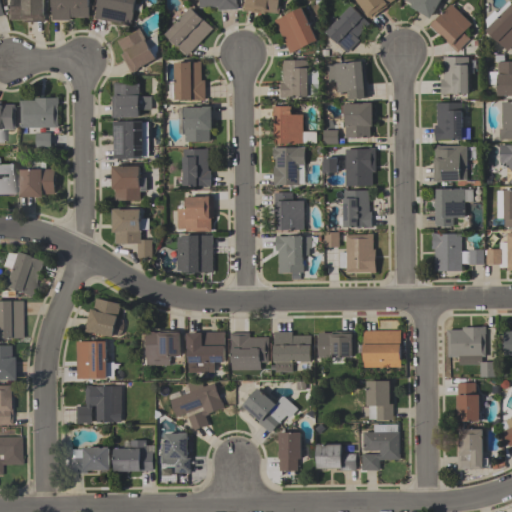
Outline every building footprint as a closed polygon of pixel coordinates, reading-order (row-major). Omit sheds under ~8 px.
[(45,23),(23,23),(23,20),(9,20),(9,15),(10,15),(10,0),(44,0),(44,14),(45,14),(45,23)] [(89,0),(89,18),(69,18),(69,21),(52,21),(52,0),(89,0)] [(94,18),(98,0),(136,0),(130,26),(94,18)] [(199,8),(198,5),(199,5),(198,0),(235,0),(236,5),(237,5),(238,10),(218,11),(218,7),(199,8)] [(279,15),(265,12),(264,15),(243,11),(244,4),(245,4),(245,0),(280,0),(279,9),(280,9),(279,15)] [(394,0),(387,6),(387,7),(370,20),(355,0),(394,0)] [(403,0),(441,0),(435,11),(431,19),(411,7),(412,5),(403,0)] [(511,47),(507,52),(486,31),(487,30),(485,20),(494,11),(497,13),(508,2),(511,4),(511,47)] [(457,53),(445,42),(447,40),(442,36),(441,37),(429,26),(435,20),(451,5),(471,25),(463,33),(469,39),(460,49),(457,53)] [(347,53),(326,32),(351,6),(370,24),(357,38),(360,41),(347,53)] [(213,29),(187,56),(185,54),(184,56),(178,50),(179,49),(177,46),(175,47),(169,41),(170,39),(165,35),(191,8),(213,29)] [(274,21),(302,8),(317,41),(289,54),(274,21)] [(116,41),(122,38),(123,38),(140,29),(146,41),(157,35),(158,59),(140,69),(140,70),(131,75),(120,55),(123,53),(116,41)] [(468,57),(469,94),(446,95),(441,96),(440,80),(443,80),(443,57),(446,57),(446,58),(468,57)] [(282,61),(308,61),(308,85),(318,85),(319,97),(285,98),(285,99),(280,99),(280,83),(282,83),(282,61)] [(205,101),(199,101),(199,100),(175,101),(174,63),(188,63),(188,62),(201,62),(201,81),(205,81),(205,101)] [(328,83),(327,66),(335,65),(335,64),(364,62),(367,99),(348,101),(348,92),(337,93),(336,82),(328,83)] [(511,96),(498,96),(498,85),(489,85),(489,72),(498,72),(498,62),(511,62),(511,96)] [(111,119),(111,97),(114,97),(114,83),(118,83),(118,84),(139,84),(139,97),(150,97),(150,111),(139,111),(139,118),(119,118),(119,119),(111,119)] [(59,98),(59,105),(58,105),(58,128),(20,129),(20,101),(35,101),(35,99),(57,98),(59,98)] [(511,139),(499,140),(499,129),(502,129),(502,103),(511,102),(511,139)] [(373,103),(373,127),(370,127),(370,138),(345,138),(345,104),(364,104),(364,103),(373,103)] [(462,140),(440,140),(440,141),(435,141),(434,125),(437,125),(436,104),(462,103),(462,140)] [(14,130),(3,130),(3,144),(0,144),(0,106),(3,106),(3,105),(15,105),(15,109),(14,109),(14,130)] [(212,107),(212,130),(210,130),(210,142),(185,143),(185,135),(182,135),(182,108),(203,108),(203,107),(212,107)] [(273,144),(273,107),(292,107),(292,115),(303,115),(303,132),(317,132),(317,144),(273,144)] [(148,158),(143,158),(143,159),(113,160),(112,122),(143,122),(143,123),(148,123),(148,158)] [(323,131),(337,130),(338,145),(323,145),(323,131)] [(51,133),(51,148),(36,148),(36,133),(51,133)] [(511,145),(511,183),(506,183),(506,182),(498,182),(498,168),(505,168),(505,163),(499,164),(499,145),(511,145)] [(467,181),(441,182),(441,183),(433,183),(433,160),(435,160),(434,146),(440,146),(440,147),(466,146),(467,181)] [(304,148),(304,166),(299,166),(299,186),(274,186),(273,167),(275,167),(275,160),(272,160),(272,157),(273,157),(273,151),(272,151),(272,148),(304,148)] [(372,186),(345,187),(345,150),(367,150),(367,148),(375,148),(376,173),(372,173),(372,186)] [(211,187),(206,187),(206,186),(184,186),(183,150),(204,150),(204,149),(208,149),(208,172),(211,172),(211,187)] [(337,159),(338,173),(324,174),(323,159),(337,159)] [(0,195),(0,165),(15,165),(15,195),(0,195)] [(115,202),(115,190),(113,190),(112,166),(121,166),(121,167),(140,167),(140,178),(146,178),(147,192),(140,192),(140,201),(115,202)] [(54,170),(55,195),(43,195),(43,197),(20,198),(20,192),(21,192),(20,171),(54,170)] [(472,190),(473,202),(465,202),(465,218),(453,219),(453,227),(435,227),(435,225),(434,190),(464,189),(464,190),(472,190)] [(372,228),(354,228),(344,228),(343,191),(369,191),(369,212),(371,212),(372,228)] [(511,227),(504,228),(504,219),(497,219),(497,192),(504,191),(511,191),(511,227)] [(304,202),(304,230),(274,231),(273,193),(292,193),(292,202),(304,202)] [(213,197),(213,218),(211,218),(211,232),(206,232),(186,232),(186,230),(177,230),(177,210),(186,209),(185,198),(206,197),(213,197)] [(116,245),(116,233),(113,233),(113,209),(121,209),(121,210),(140,210),(140,219),(148,219),(148,230),(140,230),(141,241),(151,241),(152,258),(137,258),(137,244),(116,245)] [(339,233),(339,248),(324,248),(324,233),(339,233)] [(511,271),(507,271),(507,268),(500,268),(500,265),(500,250),(499,243),(506,243),(506,233),(511,233),(511,271)] [(346,235),(367,235),(367,234),(373,234),(373,250),(376,250),(376,274),(371,274),(371,273),(346,273),(346,268),(339,268),(339,253),(346,253),(346,235)] [(461,234),(461,252),(469,252),(469,264),(461,264),(462,272),(434,272),(434,250),(431,250),(431,247),(432,247),(432,237),(431,237),(431,234),(437,234),(461,234)] [(213,273),(183,273),(183,271),(177,271),(177,238),(182,238),(182,236),(213,236),(213,273)] [(304,273),(300,273),(300,280),(292,280),(292,273),(283,273),(283,274),(279,274),(278,252),(276,252),(275,236),(282,236),(282,237),(303,237),(311,237),(311,249),(309,249),(309,256),(303,257),(304,273)] [(469,250),(484,250),(484,265),(469,265),(469,264),(469,252),(469,250)] [(486,250),(500,250),(500,265),(486,265),(486,250)] [(2,267),(7,253),(14,254),(15,253),(43,262),(32,297),(3,288),(9,269),(2,267)] [(86,332),(91,310),(93,310),(96,299),(120,305),(117,318),(121,320),(123,324),(122,329),(120,334),(117,337),(113,337),(112,338),(86,332)] [(0,302),(21,302),(22,339),(0,339),(0,302)] [(448,358),(448,336),(447,336),(447,331),(462,331),(462,328),(478,328),(478,327),(486,327),(486,334),(485,334),(485,358),(482,358),(482,363),(479,363),(480,365),(459,365),(459,357),(448,358)] [(180,331),(180,357),(170,357),(170,366),(146,367),(146,333),(158,333),(158,331),(180,331)] [(364,368),(363,331),(401,331),(401,368),(364,368)] [(511,356),(503,356),(503,331),(511,331),(511,356)] [(311,336),(311,363),(292,363),(292,373),(275,373),(275,363),(274,363),(274,333),(292,332),(292,337),(311,336)] [(225,363),(214,363),(214,374),(189,374),(188,364),(188,348),(187,348),(187,334),(203,334),(203,333),(225,333),(225,363)] [(260,371),(232,371),(231,341),(230,341),(230,333),(249,333),(250,338),(269,338),(269,344),(268,344),(268,363),(260,363),(260,371)] [(318,359),(318,334),(330,334),(330,333),(353,333),(353,338),(352,338),(352,359),(345,359),(345,364),(332,364),(332,359),(318,359)] [(77,380),(76,343),(106,342),(107,363),(113,363),(114,378),(107,378),(107,379),(77,380)] [(13,381),(0,381),(0,346),(10,346),(10,358),(13,358),(13,381)] [(479,363),(482,363),(494,362),(494,378),(480,378),(480,365),(479,363)] [(390,382),(390,390),(391,390),(391,398),(390,398),(390,404),(392,404),(393,421),(376,421),(376,420),(368,420),(368,407),(367,407),(367,382),(390,382)] [(208,426),(205,427),(204,427),(196,430),(196,431),(193,432),(191,428),(192,427),(188,417),(204,411),(202,408),(176,418),(169,401),(189,393),(187,384),(201,383),(203,387),(213,383),(221,403),(222,402),(225,409),(219,411),(219,410),(205,416),(208,426)] [(456,384),(475,383),(475,396),(479,396),(480,422),(457,422),(456,384)] [(11,426),(0,426),(0,386),(9,386),(9,408),(11,408),(11,426)] [(76,425),(75,407),(86,407),(86,405),(84,405),(84,389),(86,389),(86,386),(92,386),(92,387),(121,387),(121,414),(120,414),(120,422),(96,423),(96,406),(91,406),(91,424),(82,424),(82,425),(76,425)] [(275,404),(281,397),(284,397),(297,409),(289,419),(286,416),(270,434),(258,423),(259,422),(254,417),(253,419),(248,415),(249,413),(242,407),(257,389),(275,404)] [(511,445),(509,447),(499,423),(511,417),(511,445)] [(397,425),(397,433),(399,433),(399,455),(400,455),(400,461),(380,461),(380,471),(361,471),(361,466),(363,466),(362,455),(379,455),(379,451),(363,451),(362,433),(373,433),(373,426),(397,425)] [(458,471),(457,452),(460,452),(460,447),(457,447),(457,439),(460,439),(460,430),(467,430),(483,430),(483,470),(471,470),(471,471),(458,471)] [(190,475),(184,475),(184,474),(174,474),(174,465),(166,465),(166,464),(161,464),(161,445),(164,444),(164,435),(179,435),(179,434),(188,434),(188,456),(190,456),(190,475)] [(279,472),(279,434),(301,434),(301,460),(297,460),(297,472),(279,472)] [(22,465),(1,465),(2,476),(0,476),(0,460),(2,460),(2,456),(0,456),(0,437),(21,437),(21,459),(22,459),(22,465)] [(114,473),(114,450),(130,450),(130,441),(146,441),(146,453),(152,453),(152,472),(141,472),(141,473),(114,473)] [(356,454),(356,471),(340,472),(340,469),(317,470),(317,446),(342,446),(342,454),(356,454)] [(110,471),(87,471),(87,474),(69,474),(69,469),(70,469),(70,459),(71,459),(71,449),(109,448),(110,471)]
